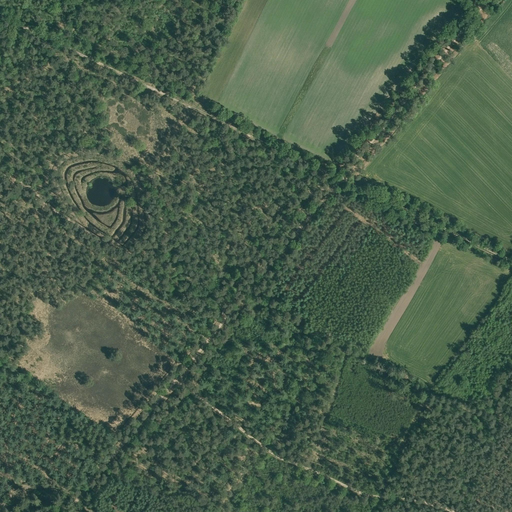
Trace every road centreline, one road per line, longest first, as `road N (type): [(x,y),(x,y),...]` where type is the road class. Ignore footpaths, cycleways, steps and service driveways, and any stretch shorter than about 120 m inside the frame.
road 1 (track): [(341,179),(63,511)]
road 2 (track): [(0,12),(341,179)]
road 3 (track): [(489,0),(341,179)]
road 4 (track): [(341,179),(511,262)]
